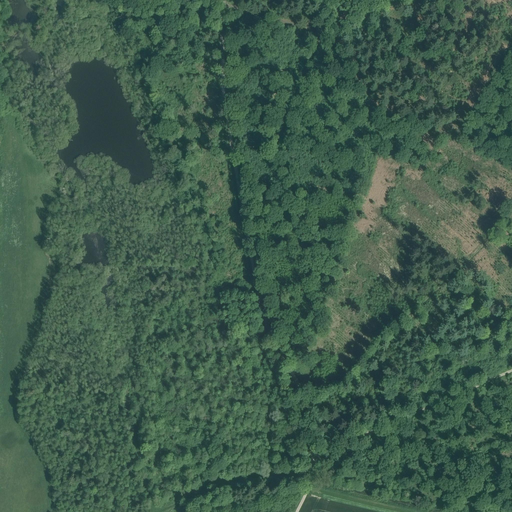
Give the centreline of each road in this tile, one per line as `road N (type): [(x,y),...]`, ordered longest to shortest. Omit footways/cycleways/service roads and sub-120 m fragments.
road 1 (track): [(214,0),(245,232),(263,315),(309,416),(312,459),(511,369)]
road 2 (track): [(511,220),(304,400)]
